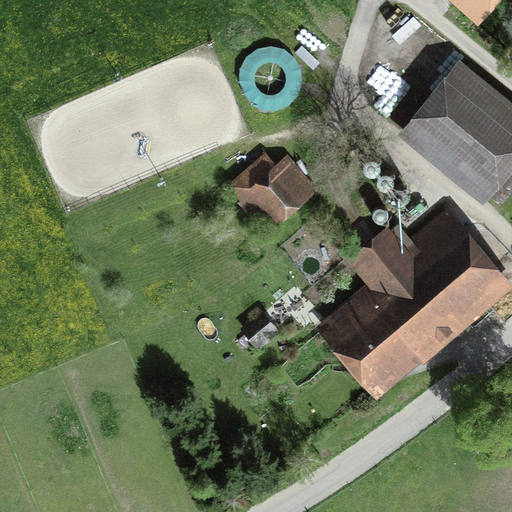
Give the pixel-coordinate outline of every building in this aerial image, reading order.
[(511,159),(511,114),(455,69),(407,128),(486,191),(511,159)] [(264,157),(231,185),(263,223),(296,196),(264,157)] [(431,333),(500,276),(445,211),(410,241),(397,225),(383,237),(382,236),(361,254),(358,250),(350,257),(381,294),(368,305),(362,298),(330,325),(376,380),(420,343),(425,349),(436,339),(431,333)] [(261,314),(245,327),(259,343),(274,330),(261,314)] [(511,396),(490,413),(511,441),(511,440),(511,396)]
